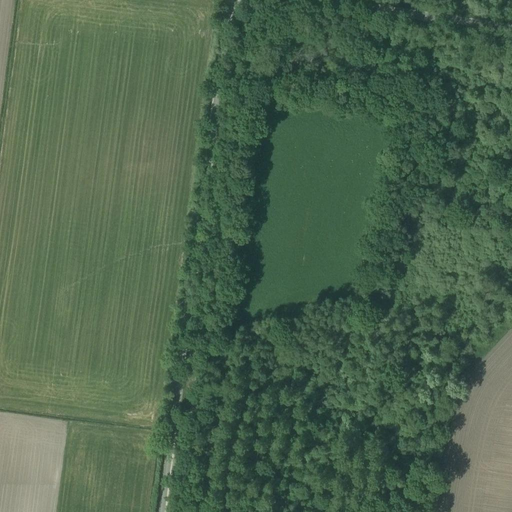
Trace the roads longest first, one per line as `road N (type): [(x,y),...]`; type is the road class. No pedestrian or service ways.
road 1 (unclassified): [(162,511),(229,0)]
road 2 (unclassified): [(307,0),(511,29)]
